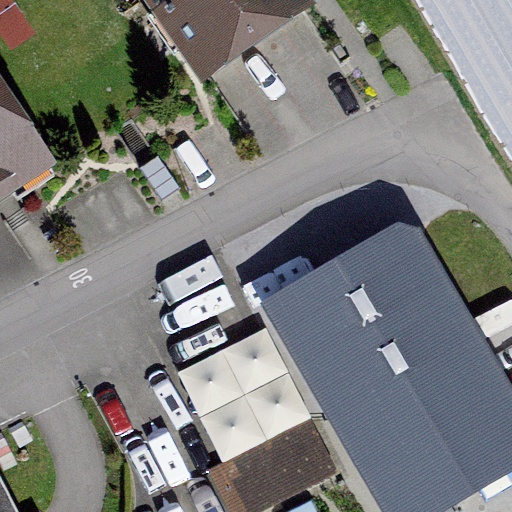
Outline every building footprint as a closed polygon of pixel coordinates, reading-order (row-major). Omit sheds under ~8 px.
[(152,0),(205,76),(302,9),(296,0),(152,0)] [(0,194),(45,164),(1,100),(0,101),(0,194)] [(391,511),(451,511),(447,504),(511,466),(511,409),(407,230),(272,309),(391,511)] [(217,472),(237,511),(249,511),(329,471),(306,426),(217,472)] [(0,511),(15,511),(0,482),(0,511)]
